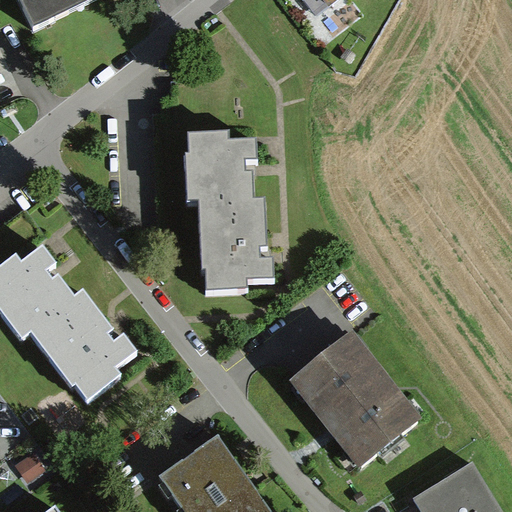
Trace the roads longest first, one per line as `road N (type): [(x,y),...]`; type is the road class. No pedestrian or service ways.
road 1 (residential): [(327,511),(30,141)]
road 2 (residential): [(214,0),(30,141)]
